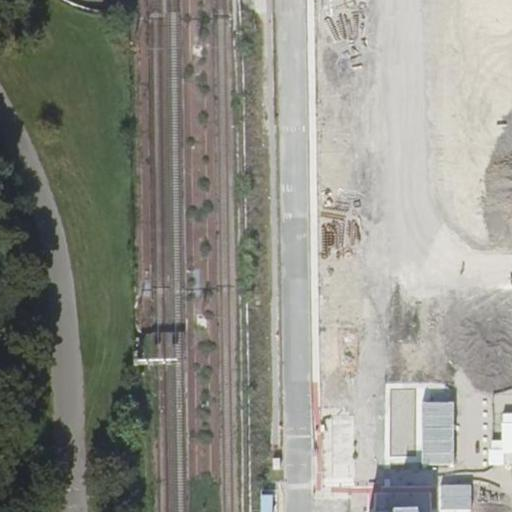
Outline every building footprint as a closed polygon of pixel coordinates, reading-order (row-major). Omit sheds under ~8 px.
[(357,0),(328,0),(330,65),(319,65),(319,104),(359,103),(357,0)] [(511,0),(416,0),(417,222),(511,221),(511,0)] [(360,152),(319,152),(320,257),(362,256),(360,152)] [(365,284),(319,284),(321,411),(352,411),(351,327),(365,327),(365,284)] [(356,492),(354,421),(325,421),(326,493),(356,492)]
